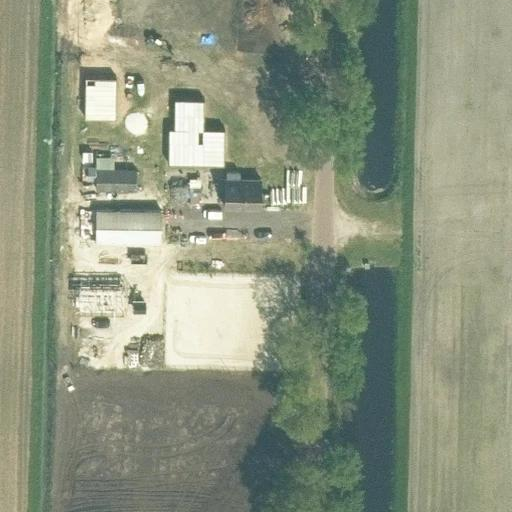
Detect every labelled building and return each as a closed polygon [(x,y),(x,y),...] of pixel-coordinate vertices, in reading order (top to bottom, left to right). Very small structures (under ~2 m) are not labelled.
[(91,80),(91,120),(121,121),(121,81),(91,80)] [(168,131),(168,166),(224,167),(225,131),(201,131),(201,122),(204,122),(204,102),(174,101),(174,131),(168,131)] [(91,149),(82,150),(82,159),(92,159),(91,149)] [(132,190),(133,168),(93,167),(93,189),(132,190)] [(260,206),(260,179),(224,178),(224,198),(224,206),(260,206)] [(157,242),(157,208),(92,208),(92,241),(157,242)]
